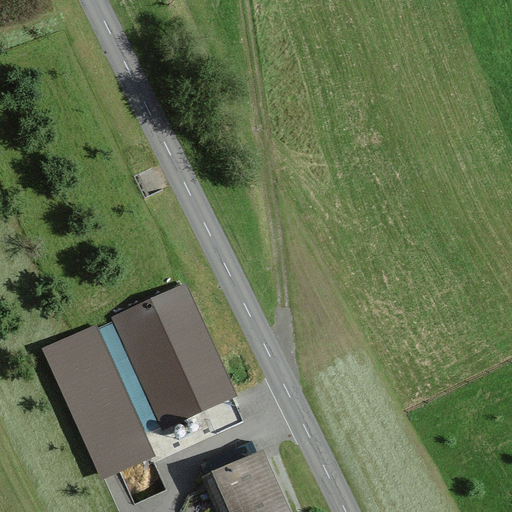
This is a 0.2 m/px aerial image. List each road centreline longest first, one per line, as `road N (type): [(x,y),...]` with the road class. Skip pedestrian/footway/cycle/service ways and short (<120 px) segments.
road 1 (tertiary): [(344,511),(93,0)]
road 2 (track): [(242,0),(283,296),(278,373)]
